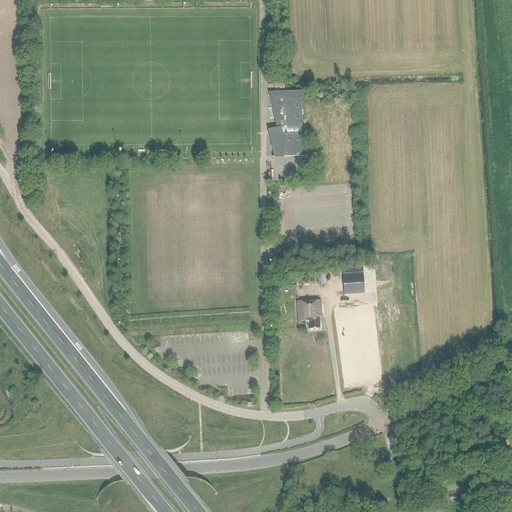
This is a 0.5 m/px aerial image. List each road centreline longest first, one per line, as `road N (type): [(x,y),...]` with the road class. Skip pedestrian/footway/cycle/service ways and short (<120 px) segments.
road 1 (unclassified): [(379,425),(362,405),(292,416),(235,412),(154,372),(124,345),(9,183)]
road 2 (trunk): [(197,511),(0,265)]
road 3 (tertiary): [(113,472),(258,462),(379,425)]
road 4 (trunk): [(0,306),(163,511)]
road 5 (tertiary): [(379,425),(511,350)]
